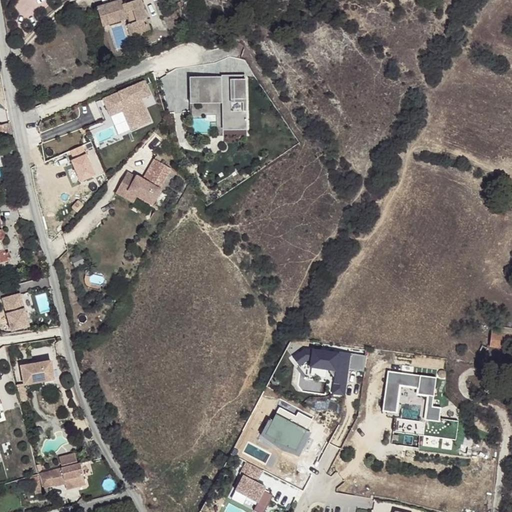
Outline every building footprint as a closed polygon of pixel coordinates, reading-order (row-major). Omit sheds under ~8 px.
[(133,26),(136,38),(151,33),(141,1),(124,5),(123,2),(97,10),(102,25),(111,22),(112,27),(128,22),(130,27),(133,26)] [(177,5),(166,9),(171,23),(181,19),(177,5)] [(131,39),(136,38),(133,26),(130,27),(127,28),(131,39)] [(149,41),(139,45),(142,54),(153,49),(149,41)] [(222,75),(190,76),(190,98),(222,99),(223,124),(246,123),(245,78),(222,78),(222,75)] [(146,78),(103,92),(109,107),(125,101),(133,124),(150,118),(141,94),(151,91),(146,78)] [(109,107),(103,92),(96,95),(102,113),(110,110),(109,107)] [(246,128),(246,123),(223,124),(222,99),(190,98),(191,102),(214,102),(214,128),(246,128)] [(125,101),(109,107),(110,110),(122,106),(129,125),(133,124),(125,101)] [(5,123),(2,125),(4,134),(4,135),(13,133),(11,122),(5,123)] [(80,183),(96,178),(86,145),(69,150),(80,183)] [(126,171),(115,191),(124,196),(128,190),(136,195),(152,204),(160,188),(159,187),(170,166),(153,157),(142,178),(136,174),(135,176),(126,171)] [(167,192),(160,188),(152,204),(158,207),(167,192)] [(128,190),(124,196),(133,201),(136,195),(128,190)] [(19,290),(3,295),(13,327),(29,322),(19,290)] [(511,325),(503,325),(502,332),(511,333),(511,325)] [(511,333),(502,332),(490,331),(488,344),(511,347),(511,333)] [(364,371),(366,355),(338,351),(337,353),(304,348),(293,357),(299,366),(307,359),(311,360),(311,366),(329,369),(334,377),(333,383),(345,385),(347,374),(344,374),(345,369),(347,369),(364,371)] [(51,361),(21,366),(24,384),(54,379),(51,361)] [(434,405),(437,375),(389,371),(385,410),(398,411),(399,405),(424,407),(423,419),(396,417),(394,432),(457,438),(459,420),(441,418),(442,406),(434,405)] [(345,385),(333,383),(332,393),(344,395),(345,385)] [(24,384),(16,385),(20,401),(27,400),(24,384)] [(304,434),(306,430),(312,419),(298,412),(296,416),(279,407),(272,422),(268,420),(261,433),(275,440),(274,443),(282,445),(283,444),(300,454),(302,450),(309,437),(304,434)] [(314,439),(309,437),(302,450),(307,452),(314,439)] [(440,445),(454,448),(456,441),(442,437),(440,445)] [(74,454),(60,457),(63,466),(76,462),(74,454)] [(263,470),(246,462),(240,474),(243,476),(235,491),(257,503),(253,510),(256,511),(264,511),(273,496),(264,491),(265,487),(256,483),(263,470)] [(54,469),(39,473),(43,487),(54,484),(54,486),(63,484),(65,489),(84,485),(79,463),(54,469)] [(38,473),(33,474),(35,479),(32,480),(35,492),(42,490),(38,473)] [(33,474),(16,480),(17,484),(32,480),(35,479),(33,474)] [(257,503),(235,491),(231,499),(253,510),(257,503)]
